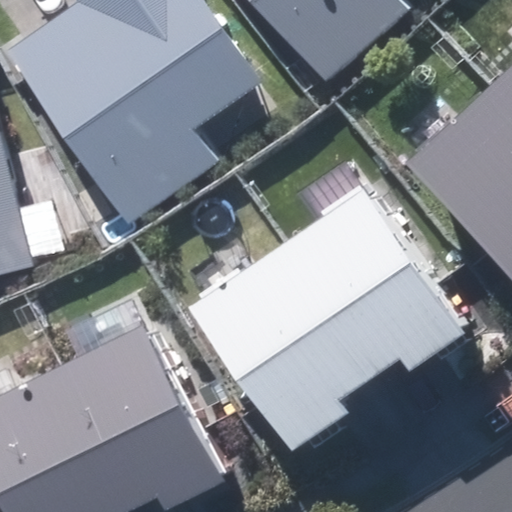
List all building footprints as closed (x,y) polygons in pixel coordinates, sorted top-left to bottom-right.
[(273,82),(217,0),(80,0),(79,8),(20,49),(138,222),(227,162),(204,129),(273,82)] [(263,0),(332,80),(414,10),(406,0),(263,0)] [(511,63),(481,92),(511,126),(511,63)] [(511,126),(481,92),(405,160),(511,277),(511,126)] [(0,276),(41,266),(0,100),(0,276)] [(363,189),(277,249),(370,380),(401,357),(409,369),(463,331),(363,189)] [(370,380),(277,249),(194,308),(295,450),(349,411),(341,400),(370,380)] [(146,327),(52,373),(119,511),(130,511),(157,500),(162,511),(222,483),(146,327)] [(119,511),(52,373),(0,398),(0,498),(6,511),(119,511)]
